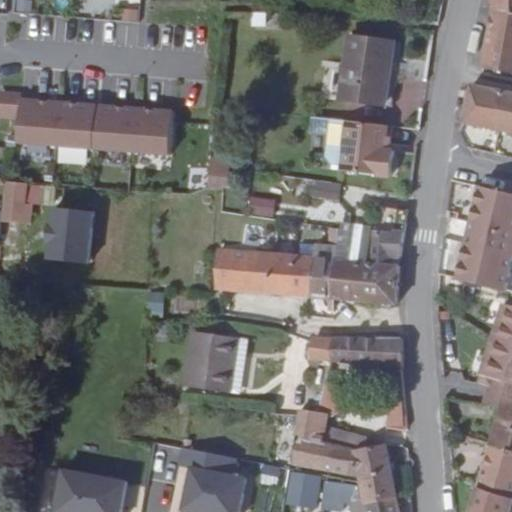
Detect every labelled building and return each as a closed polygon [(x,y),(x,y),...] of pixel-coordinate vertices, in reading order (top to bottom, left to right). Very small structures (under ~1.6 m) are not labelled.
[(511,0),(499,0),(500,9),(511,11),(511,0)] [(511,11),(500,9),(491,72),(511,75),(511,11)] [(384,99),(388,37),(346,33),(340,95),(384,99)] [(337,69),(325,69),(324,95),(336,96),(337,69)] [(464,122),(511,131),(511,92),(479,85),(471,83),(464,122)] [(396,100),(395,119),(411,119),(411,100),(396,100)] [(165,118),(2,105),(0,131),(0,150),(161,163),(165,118)] [(382,144),(386,121),(347,115),(341,165),(389,171),(393,145),(382,144)] [(206,159),(204,186),(226,187),(228,161),(206,159)] [(308,179),(306,198),(338,201),(340,183),(308,179)] [(0,217),(0,221),(34,224),(38,183),(3,180),(0,217)] [(511,188),(479,180),(458,269),(506,283),(511,258),(511,188)] [(248,214),(272,217),(273,198),(249,196),(248,214)] [(371,227),(368,258),(330,254),(326,293),(394,302),(399,261),(392,261),(393,252),(400,253),(406,206),(379,203),(376,227),(371,227)] [(45,206),(44,260),(90,261),(92,207),(45,206)] [(290,250),(226,241),(223,279),(304,290),(309,252),(290,250)] [(326,293),(330,254),(309,252),(304,290),(326,293)] [(146,313),(162,313),(163,292),(147,291),(146,313)] [(511,298),(504,296),(480,366),(493,369),(485,395),(498,399),(499,396),(511,399),(511,298)] [(230,387),(238,333),(193,328),(184,381),(230,387)] [(317,359),(318,355),(326,355),(330,331),(310,329),(305,358),(317,359)] [(400,363),(400,333),(330,331),(326,355),(400,363)] [(355,479),(358,495),(391,491),(379,437),(348,443),(316,436),(325,415),(336,408),(338,396),(327,395),(329,380),(323,380),(318,408),(299,405),(297,410),(290,410),(289,417),(295,418),(285,456),(354,471),(355,479)] [(511,445),(511,399),(499,396),(498,399),(487,438),(511,445)] [(375,408),(373,421),(405,427),(404,414),(375,408)] [(511,491),(511,490),(511,445),(487,438),(475,480),(511,491)] [(234,453),(180,442),(177,459),(188,462),(180,510),(185,511),(214,511),(215,510),(221,511),(235,511),(244,474),(232,471),(234,453)] [(118,511),(125,476),(62,465),(52,511),(118,511)] [(287,471),(284,505),(317,509),(320,475),(287,471)] [(504,511),(511,491),(475,480),(465,511),(504,511)] [(358,495),(361,511),(395,511),(391,491),(358,495)]
